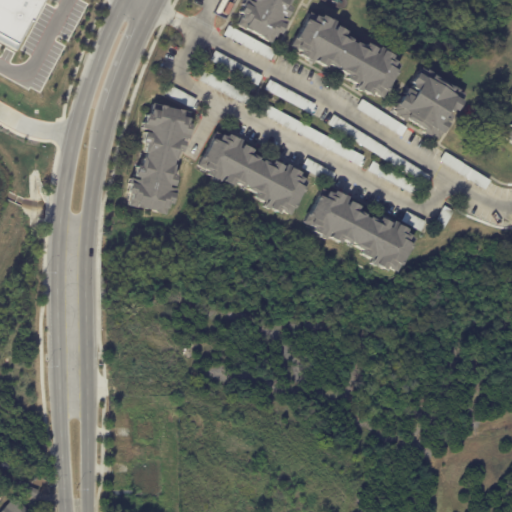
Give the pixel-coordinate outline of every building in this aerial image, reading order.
[(0,0),(37,0),(14,41),(0,33),(0,0)] [(287,0),(284,7),(287,9),(282,19),(278,17),(277,19),(285,23),(282,28),(280,27),(276,35),(273,34),(271,36),(272,37),(268,44),(261,40),(261,41),(255,38),(256,38),(245,32),(240,30),(240,29),(234,26),(237,22),(236,21),(239,16),(235,14),(239,7),(242,0),(249,4),(250,2),(247,0),(287,0)] [(349,41),(347,43),(351,45),(352,43),(361,48),(362,45),(372,50),(370,54),(372,56),(377,48),(382,51),(381,53),(389,57),(388,60),(398,66),(379,100),(368,94),(366,97),(358,93),(353,90),(357,83),(354,82),(352,87),(342,81),(344,77),(336,72),(337,70),(333,68),(332,70),(324,65),(322,69),(312,63),(315,59),(312,58),(309,65),(304,62),(304,61),(295,56),(297,53),(292,50),(293,49),(288,47),(291,41),(294,36),(300,25),(302,20),(305,22),(309,14),(317,18),(318,16),(327,21),(328,20),(333,22),(328,30),(330,31),(332,27),(342,33),(340,36),(349,41)] [(228,26),(275,52),(270,61),(222,35),(227,25),(228,26)] [(261,77),(256,87),(208,61),(213,51),(261,77)] [(247,95),(250,97),(245,107),(197,81),(203,71),(247,95)] [(415,76),(420,79),(421,79),(424,80),(427,76),(448,89),(449,86),(457,91),(455,93),(461,96),(459,98),(460,99),(457,104),(456,104),(451,113),(448,111),(446,114),(442,111),(440,113),(448,118),(445,122),(442,121),(441,123),(443,125),(438,133),(439,133),(436,138),(434,137),(433,140),(428,136),(427,138),(420,134),(420,132),(402,121),(402,122),(394,118),(395,116),(394,116),(394,115),(390,112),(391,110),(392,107),(391,107),(398,96),(399,96),(403,89),(409,93),(412,88),(406,84),(412,74),(415,76)] [(310,113),(309,115),(263,90),(268,80),(314,105),(310,113)] [(168,84),(197,99),(192,109),(162,93),(167,83),(168,84)] [(405,128),(399,137),(354,109),(360,100),(405,128)] [(363,158),(358,167),(254,111),(259,101),(363,158)] [(177,138),(181,139),(179,150),(175,149),(172,159),(171,158),(169,162),(171,163),(169,172),(173,173),(171,184),(166,183),(165,186),(175,188),(173,194),(170,193),(168,202),(165,201),(163,206),(165,207),(163,214),(126,205),(128,198),(126,198),(127,192),(124,192),(127,177),(134,178),(135,175),(130,174),(133,163),(137,164),(139,155),(141,156),(142,151),(141,151),(143,142),(138,141),(141,130),(146,131),(147,129),(140,127),(143,112),(147,112),(148,107),(155,109),(157,103),(163,104),(163,105),(174,108),(174,107),(180,109),(188,111),(187,119),(185,119),(185,121),(188,122),(185,132),(188,133),(187,138),(177,136),(177,138)] [(428,178),(423,186),(326,124),(332,115),(428,177),(428,178)] [(511,147),(507,143),(508,142),(503,138),(506,134),(505,134),(509,129),(506,127),(511,122),(509,121),(511,117),(511,147)] [(306,182),(287,215),(276,209),(274,212),(267,208),(266,210),(261,207),(265,199),(262,198),(259,202),(250,197),(252,193),(243,188),(244,187),(240,184),(239,186),(231,182),(229,186),(219,180),(221,176),(220,175),(215,183),(210,180),(211,179),(202,174),(204,171),(202,170),(195,167),(199,160),(197,159),(200,154),(201,154),(206,143),(208,138),(213,141),(217,134),(222,137),(224,133),(233,138),(234,137),(238,140),(235,147),(236,148),(238,144),(248,149),(246,153),(255,157),(254,159),(258,161),(259,159),(267,164),(269,160),(279,165),(276,170),(280,171),(284,164),(292,169),(292,170),(296,172),(294,175),(299,178),(306,182)] [(489,182),(483,191),(438,162),(443,152),(489,182)] [(329,182),(301,167),(306,157),(334,173),(329,182)] [(412,196),(366,171),(372,162),(417,187),(412,196)] [(345,196),(341,203),(343,204),(345,200),(355,205),(353,209),(361,214),(361,215),(364,217),(365,215),(374,220),(376,216),(386,222),(383,226),(386,228),(391,220),(398,224),(397,225),(403,228),(401,231),(406,234),(412,238),(394,271),(382,265),(380,268),(373,264),(372,266),(367,263),(371,255),(368,253),(366,258),(356,253),(358,249),(350,244),(351,243),(347,240),(346,242),(337,238),(335,242),(326,236),(328,233),(326,231),(322,239),(317,236),(318,235),(309,230),(311,227),(309,226),(302,223),(305,216),(304,215),(307,210),(313,200),(312,199),(315,194),(320,197),(324,190),(329,193),(331,190),(340,195),(340,194),(345,196)] [(452,210),(441,229),(432,224),(442,205),(452,210)] [(424,221),(419,230),(399,220),(405,211),(424,221)] [(6,470),(0,467),(0,463),(1,461),(9,464),(6,470)] [(36,490),(34,497),(14,490),(18,480),(27,484),(26,486),(36,489),(36,490)] [(21,506),(27,511),(0,511),(0,509),(12,497),(21,506)]
